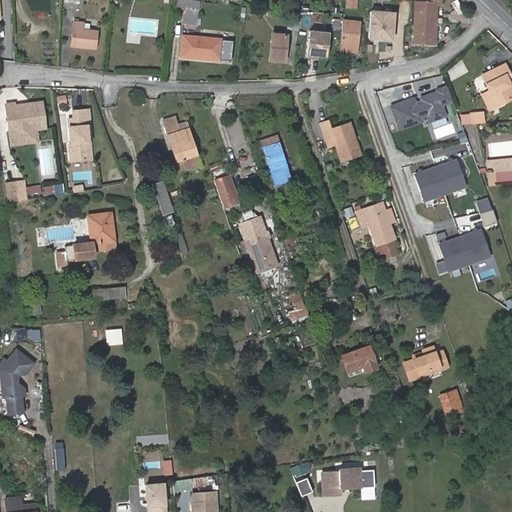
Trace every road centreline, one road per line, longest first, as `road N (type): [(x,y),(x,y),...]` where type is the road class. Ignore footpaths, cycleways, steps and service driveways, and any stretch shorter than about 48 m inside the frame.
road 1 (residential): [(489,9),(440,60),(352,81),(295,87),(12,73)]
road 2 (unknown): [(142,277),(154,257),(138,156),(105,79)]
